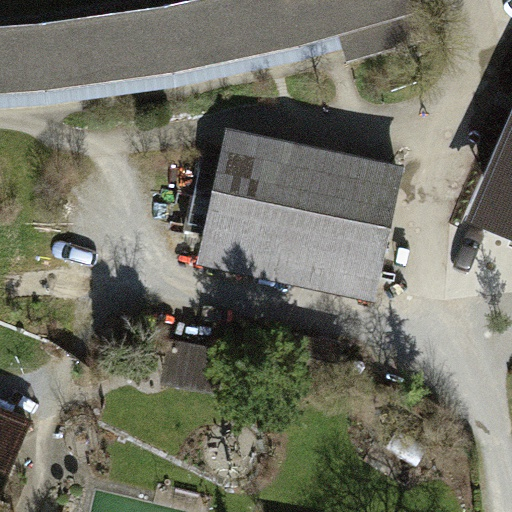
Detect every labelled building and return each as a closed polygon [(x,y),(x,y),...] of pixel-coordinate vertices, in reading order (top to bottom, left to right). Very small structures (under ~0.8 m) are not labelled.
[(432,31),(422,0),(278,0),(163,27),(39,44),(0,47),(0,92),(45,90),(171,72),(301,45),(340,34),(346,56),(432,31)] [(511,115),(467,223),(511,241),(511,115)] [(229,134),(202,257),(370,294),(397,171),(229,134)] [(208,196),(190,193),(184,221),(202,225),(208,196)] [(169,345),(161,382),(212,393),(220,356),(169,345)] [(0,482),(26,420),(0,409),(0,482)]
